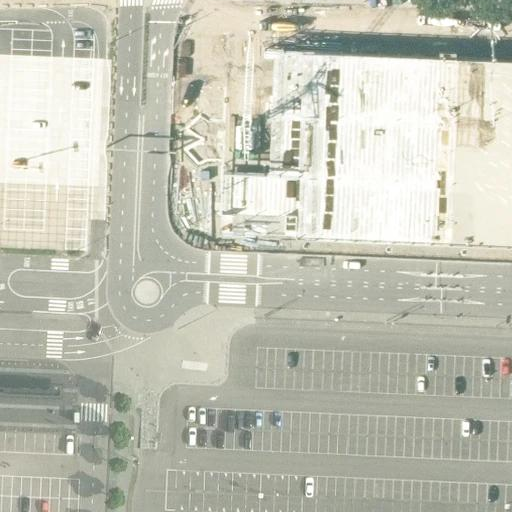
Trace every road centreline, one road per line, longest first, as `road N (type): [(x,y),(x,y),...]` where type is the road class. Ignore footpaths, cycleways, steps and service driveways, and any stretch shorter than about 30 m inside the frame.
road 1 (unclassified): [(129,0),(119,272)]
road 2 (unclassified): [(170,260),(151,221),(158,51),(168,0)]
road 3 (unclassified): [(119,272),(120,305),(141,320),(162,317),(200,291),(323,284)]
road 4 (unclassified): [(323,284),(511,292)]
road 5 (unclassified): [(323,284),(170,260)]
